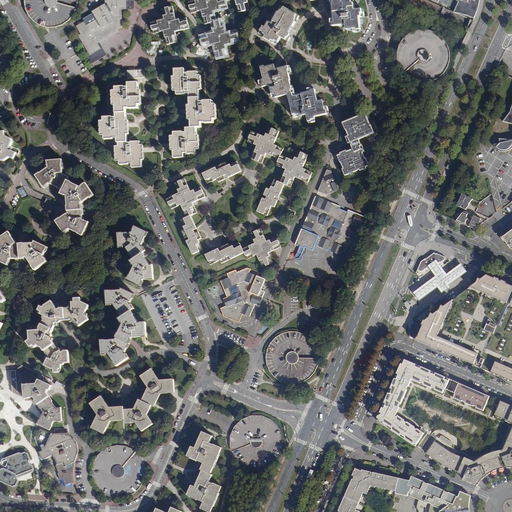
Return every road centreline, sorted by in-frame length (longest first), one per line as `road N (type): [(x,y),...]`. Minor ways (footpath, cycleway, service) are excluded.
road 1 (residential): [(55,142),(147,204),(207,335),(202,378)]
road 2 (residential): [(288,319),(287,291),(277,277),(330,152),(336,61),(357,48)]
road 3 (secondary): [(419,219),(510,0)]
road 4 (secondary): [(491,0),(401,211)]
road 5 (residential): [(511,394),(395,346),(352,433)]
road 6 (residential): [(357,48),(359,81),(372,97),(400,117),(411,99),(379,68),(383,37),(373,12)]
road 7 (secondary): [(396,222),(314,409)]
road 8 (secondary): [(332,416),(414,230)]
road 9 (residential): [(202,378),(150,497),(127,510),(91,509)]
road 10 (residential): [(499,496),(352,433)]
road 11 (residential): [(3,0),(56,94),(55,142)]
road 12 (residential): [(355,442),(494,503)]
